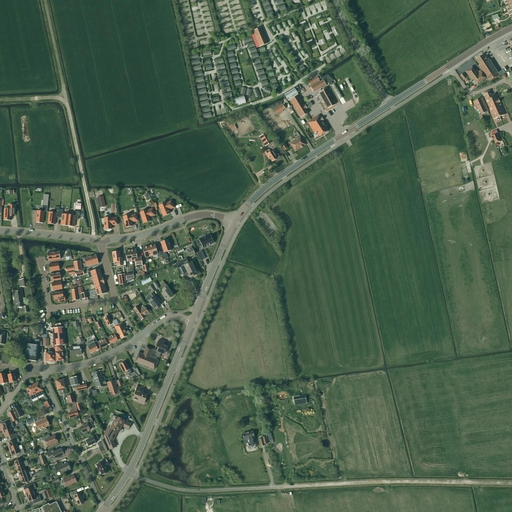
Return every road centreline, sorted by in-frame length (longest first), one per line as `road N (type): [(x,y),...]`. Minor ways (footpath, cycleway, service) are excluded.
road 1 (track): [(44,0),(92,240)]
road 2 (track): [(511,483),(280,487)]
road 3 (tertiary): [(234,222),(263,188),(389,104)]
road 4 (residential): [(40,258),(49,306),(108,301),(114,294),(101,243)]
road 5 (tertiary): [(128,471),(190,321)]
road 6 (unclassified): [(280,487),(179,489),(128,471)]
road 7 (residential): [(103,508),(44,370)]
road 8 (tertiary): [(389,104),(511,28)]
road 9 (tertiary): [(234,222),(196,215),(101,243)]
road 10 (residential): [(162,320),(104,357),(44,370)]
